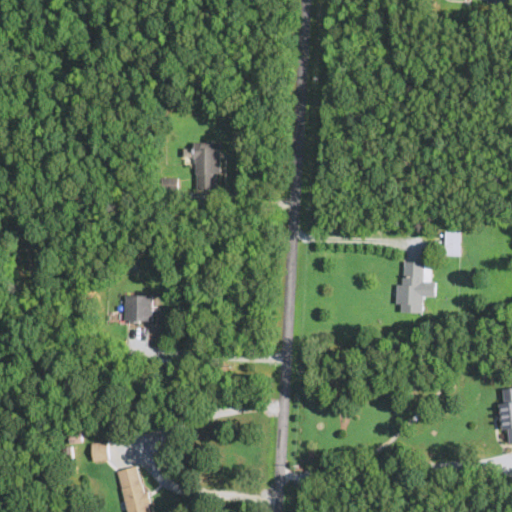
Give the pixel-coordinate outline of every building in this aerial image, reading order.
[(222,189),(222,143),(197,143),(197,189),(222,189)] [(163,192),(179,192),(179,178),(163,178),(163,192)] [(446,256),(461,256),(461,232),(446,232),(446,256)] [(437,297),(438,280),(429,280),(429,262),(405,262),(405,285),(399,285),(398,304),(403,304),(402,313),(424,313),(425,297),(437,297)] [(154,296),(127,296),(127,322),(154,322),(154,296)] [(110,461),(109,442),(94,442),(94,461),(110,461)] [(129,511),(151,511),(141,465),(119,470),(129,511)]
